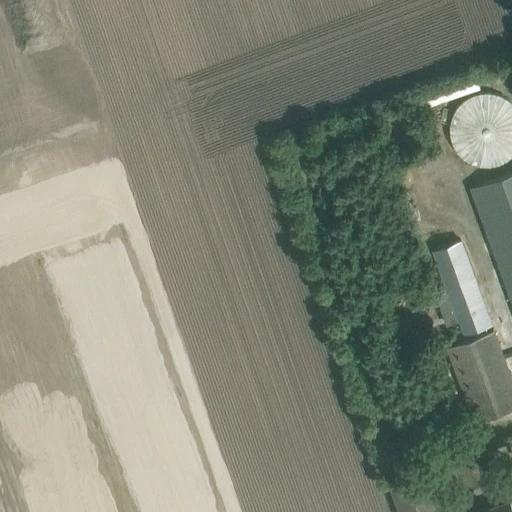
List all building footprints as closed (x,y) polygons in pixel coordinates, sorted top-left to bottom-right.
[(457,150),(460,153),(465,158),(472,163),(480,164),(492,164),(500,162),(506,159),(511,153),(511,100),(506,96),(497,92),(487,90),(479,91),(470,94),(462,99),(455,106),(451,114),(449,124),(449,133),(452,142),(457,150)] [(511,170),(469,186),(511,304),(511,170)] [(477,285),(479,284),(462,237),(432,248),(463,332),(493,321),(488,309),(486,309),(477,285)] [(511,374),(495,327),(445,345),(473,420),(511,405),(511,374)] [(400,511),(446,511),(431,469),(390,484),(400,511)] [(511,511),(511,504),(510,498),(467,511),(511,511)]
